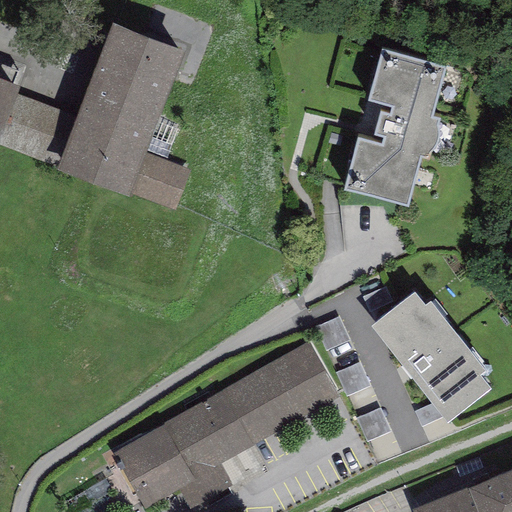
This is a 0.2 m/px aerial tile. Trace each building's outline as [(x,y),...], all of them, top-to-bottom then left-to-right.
[(79,118),(18,96),(0,143),(0,146),(59,168),(56,175),(129,202),(131,196),(177,213),(191,173),(145,156),(182,58),(111,32),(79,118)] [(445,75),(381,56),(367,107),(380,109),(371,146),(356,144),(343,196),(409,215),(420,163),(426,165),(432,157),(438,144),(438,131),(437,126),(430,124),(445,75)] [(0,143),(18,96),(0,89),(0,143)] [(414,278),(370,313),(448,410),(491,375),(480,362),(486,358),(430,288),(425,292),(414,278)] [(323,322),(333,349),(351,342),(341,315),(323,322)] [(163,416),(113,445),(146,501),(176,483),(190,508),(232,484),(219,461),(340,392),(308,338),(223,387),(222,386),(164,419),(163,416)] [(365,358),(341,368),(352,395),(376,385),(365,358)] [(362,416),(371,437),(395,427),(386,406),(362,416)] [(470,478),(412,501),(416,511),(511,511),(511,458),(469,475),(470,478)]
